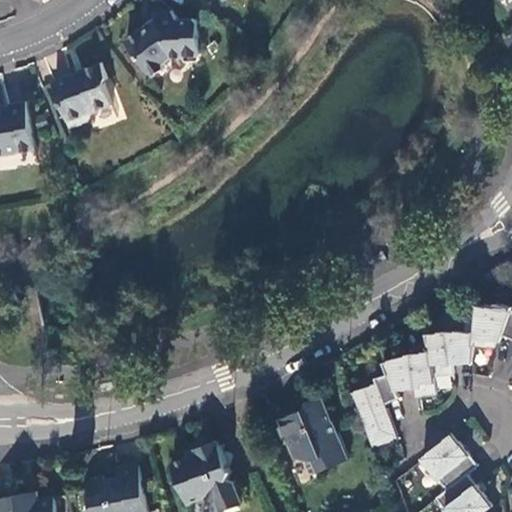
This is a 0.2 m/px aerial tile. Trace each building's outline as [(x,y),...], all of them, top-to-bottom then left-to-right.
[(126,39),(152,75),(165,65),(164,62),(172,55),(181,55),(185,60),(197,59),(202,52),(198,22),(193,17),(177,17),(171,10),(159,11),(158,20),(153,20),(126,39)] [(52,80),(70,126),(89,119),(92,110),(112,102),(105,84),(107,78),(101,62),(83,69),(83,71),(71,75),(71,73),(52,80)] [(35,141),(26,101),(8,104),(8,108),(0,109),(0,154),(16,151),(18,146),(35,141)] [(502,335),(511,338),(511,310),(511,309),(511,307),(497,303),(496,306),(477,305),(475,331),(474,346),(495,348),(497,335),(502,335)] [(471,362),(471,363),(473,363),(474,346),(475,331),(447,330),(427,333),(429,350),(430,350),(434,377),(454,374),(453,361),(471,362)] [(417,396),(436,394),(434,377),(430,350),(429,350),(412,353),(384,362),(388,373),(393,390),(409,385),(415,384),(417,396)] [(386,403),(397,399),(393,390),(388,373),(375,379),(377,383),(352,392),(372,446),(397,437),(386,403)] [(305,409),(278,421),(295,459),(312,461),(317,472),(349,459),(336,431),(335,432),(320,396),(308,401),(305,409)] [(422,459),(447,491),(469,474),(478,467),(453,434),(422,459)] [(242,503),(217,440),(195,449),(197,455),(189,458),(188,456),(171,463),(188,504),(202,499),(217,504),(221,511),(242,503)] [(148,511),(138,465),(116,470),(118,478),(105,481),(103,475),(86,479),(93,511),(148,511)] [(437,498),(448,511),(485,511),(493,507),(469,474),(447,491),(447,492),(445,492),(437,498)] [(56,511),(54,497),(29,502),(28,493),(14,496),(14,498),(0,500),(0,511),(56,511)]
